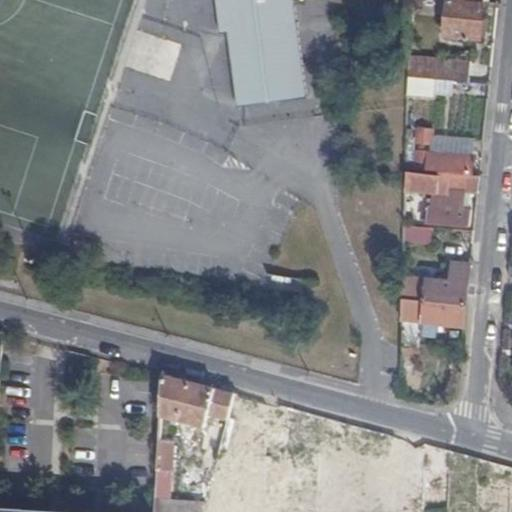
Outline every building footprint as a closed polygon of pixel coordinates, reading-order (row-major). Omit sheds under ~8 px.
[(241,106),(309,96),(296,0),(218,0),(222,32),(231,31),(241,106)] [(450,0),(445,0),(443,0),(438,0),(437,15),(448,16),(450,0)] [(483,22),(485,4),(484,4),(450,0),(448,16),(445,38),(481,42),(482,37),(483,22)] [(455,85),(470,86),(471,64),(411,60),(410,81),(436,83),(455,85)] [(436,83),(410,81),(410,97),(434,99),(435,96),(436,83)] [(454,98),(455,85),(436,83),(435,96),(454,98)] [(441,174),(473,178),(475,158),(467,158),(432,154),(433,146),(434,131),(418,130),(417,134),(416,171),(441,174)] [(409,133),(408,170),(416,171),(417,134),(409,133)] [(432,154),(467,158),(468,149),(433,146),(432,154)] [(468,199),(479,201),(481,178),(473,178),(441,174),(440,177),(408,174),(408,192),(435,196),(434,210),(429,210),(428,226),(471,231),(472,213),(467,213),(468,199)] [(407,229),(406,245),(431,247),(433,231),(407,229)] [(461,249),(474,251),(475,236),(462,234),(461,249)] [(406,279),(405,300),(468,307),(472,267),(455,265),(453,284),(406,279)] [(405,300),(405,322),(440,326),(449,327),(466,329),(468,307),(405,300)] [(449,327),(440,326),(440,335),(447,336),(449,327)] [(228,424),(236,398),(166,379),(163,419),(206,431),(210,419),(228,424)] [(406,442),(403,511),(453,511),(455,469),(425,468),(425,443),(406,442)] [(175,459),(159,458),(157,487),(171,487),(173,473),(174,473),(175,459)] [(511,511),(511,481),(480,480),(478,511),(511,511)] [(156,502),(155,511),(205,511),(208,505),(156,502)]
